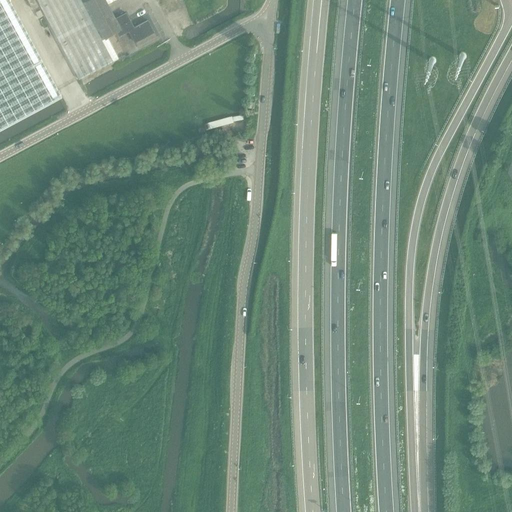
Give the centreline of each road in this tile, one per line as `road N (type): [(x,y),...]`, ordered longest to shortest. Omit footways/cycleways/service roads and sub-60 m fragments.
road 1 (motorway): [(385,511),(379,310),(398,0)]
road 2 (motorway): [(354,0),(336,312),(342,511)]
road 3 (motorway): [(317,0),(301,287),(309,511)]
road 4 (motorway): [(417,511),(406,298),(415,216),(508,23)]
road 5 (tertiary): [(230,511),(269,26)]
road 6 (motorway): [(424,511),(423,355),(432,265),(459,163),(511,51)]
road 7 (tertiary): [(0,158),(248,24),(269,26)]
